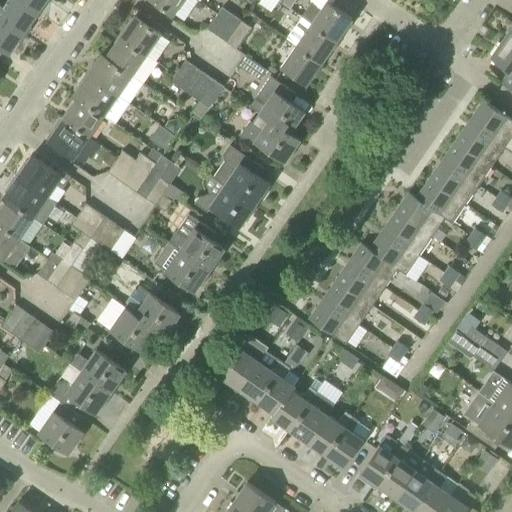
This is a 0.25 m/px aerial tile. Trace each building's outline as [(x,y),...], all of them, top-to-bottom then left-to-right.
[(19,0),(9,0),(5,8),(0,4),(0,16),(24,33),(38,13),(19,0)] [(19,0),(38,13),(47,0),(19,0)] [(152,0),(174,15),(183,0),(152,0)] [(353,19),(331,4),(327,1),(322,8),(311,1),(301,17),(337,42),(353,19)] [(218,35),(232,14),(222,7),(208,28),(218,35)] [(242,21),(232,14),(218,35),(228,41),(242,21)] [(161,33),(151,26),(135,15),(120,37),(146,55),(161,33)] [(0,47),(10,54),(24,33),(0,16),(0,47)] [(286,38),(296,45),(322,63),(337,42),(301,17),(286,38)] [(251,27),(242,21),(228,41),(237,48),(251,27)] [(511,28),(503,41),(511,46),(511,28)] [(120,37),(106,57),(131,76),(146,55),(120,37)] [(509,72),(502,83),(511,90),(511,46),(503,41),(491,59),(509,72)] [(280,68),(307,85),(322,63),(296,45),(280,68)] [(102,54),(87,75),(117,96),(131,76),(106,57),(102,54)] [(267,70),(245,56),(239,66),(260,80),(267,70)] [(181,88),(196,67),(186,60),(172,81),(181,88)] [(196,67),(181,88),(190,95),(205,74),(196,67)] [(205,74),(190,95),(200,102),(215,80),(205,74)] [(103,116),(117,96),(87,75),(73,95),(77,98),(103,116)] [(290,132),(305,111),(290,101),(296,93),(271,76),(258,95),(267,101),(259,113),(260,113),(269,120),(270,119),(290,133),(290,132)] [(209,108),(224,87),(215,80),(200,102),(209,108)] [(89,137),(89,136),(103,116),(77,98),(63,119),(89,137)] [(511,119),(484,100),(417,197),(445,217),(445,218),(453,223),(511,137),(511,119)] [(300,139),(290,132),(290,133),(270,119),(269,120),(260,113),(246,135),(285,162),(300,139)] [(63,119),(48,140),(74,158),(75,157),(84,164),(90,156),(92,157),(101,144),(89,136),(89,137),(63,119)] [(176,135),(184,124),(177,119),(169,121),(165,128),(176,135)] [(255,205),(270,183),(260,176),(265,170),(230,146),(224,154),(225,161),(215,176),(214,176),(255,205)] [(152,149),(147,157),(152,160),(157,164),(162,156),(157,152),(152,149)] [(111,166),(117,158),(108,151),(103,160),(111,166)] [(118,179),(132,158),(123,152),(109,173),(118,179)] [(136,160),(132,158),(118,179),(127,186),(147,157),(141,153),(136,160)] [(71,176),(64,171),(60,176),(32,156),(25,166),(23,165),(16,175),(47,197),(48,196),(56,184),(63,188),(71,176)] [(157,164),(137,193),(146,199),(161,178),(172,162),(162,156),(157,164)] [(152,160),(147,157),(127,186),(137,193),(157,164),(152,160)] [(212,206),(240,227),(255,205),(214,176),(215,176),(211,174),(205,181),(209,194),(200,196),(196,202),(208,211),(212,206)] [(3,197),(7,199),(33,217),(34,216),(44,222),(57,203),(48,196),(47,197),(16,175),(9,185),(10,186),(3,197)] [(182,193),(170,185),(161,178),(146,199),(156,206),(166,192),(175,198),(175,197),(178,199),(178,198),(182,193)] [(508,204),(511,198),(511,196),(502,190),(497,197),(508,204)] [(173,202),(172,202),(175,198),(166,192),(156,206),(166,213),(173,202)] [(310,319),(346,344),(399,269),(406,274),(445,218),(445,217),(417,197),(409,192),(371,248),(362,243),(310,319)] [(492,204),(503,212),(508,204),(497,197),(492,204)] [(7,199),(0,209),(0,225),(18,238),(33,217),(7,199)] [(87,204),(86,205),(72,225),(82,232),(96,211),(87,204)] [(503,212),(508,215),(511,208),(511,207),(508,204),(503,212)] [(106,217),(96,211),(82,232),(73,245),(81,251),(90,238),(91,239),(106,217)] [(210,270),(225,248),(213,239),(217,233),(189,214),(170,242),(210,270)] [(91,239),(100,245),(115,224),(106,217),(91,239)] [(124,230),(115,224),(100,245),(109,252),(124,230)] [(0,256),(4,259),(18,238),(0,225),(0,256)] [(481,242),(486,236),(486,235),(474,227),(469,234),(481,242)] [(476,249),(481,242),(469,234),(465,242),(476,249)] [(487,246),(491,239),(486,236),(481,242),(487,246)] [(165,270),(195,292),(210,270),(170,242),(169,241),(156,260),(154,262),(165,270)] [(63,260),(62,259),(48,280),(57,287),(72,266),(71,265),(81,251),(73,245),(63,260)] [(48,280),(62,259),(53,252),(38,274),(48,280)] [(455,280),(460,273),(448,265),(443,272),(455,280)] [(81,272),(72,266),(57,287),(67,293),(81,272)] [(76,300),(77,299),(91,279),(81,272),(67,293),(76,300)] [(439,279),(450,287),(455,280),(443,272),(439,279)] [(461,285),(466,278),(460,273),(455,280),(461,285)] [(450,287),(457,292),(461,285),(455,280),(450,287)] [(180,313),(140,285),(137,289),(136,288),(126,302),(128,303),(126,307),(136,314),(135,315),(155,328),(155,329),(165,335),(180,313)] [(424,303),(422,302),(418,309),(429,318),(434,310),(424,303)] [(275,304),(266,319),(280,328),(289,314),(275,304)] [(11,333),(26,311),(16,305),(1,326),(11,333)] [(140,350),(155,329),(155,328),(135,315),(136,314),(126,307),(110,329),(140,350)] [(424,325),(429,318),(418,309),(413,317),(424,325)] [(21,340),(36,318),(26,311),(11,333),(21,340)] [(74,311),(65,323),(74,329),(79,322),(82,318),(82,317),(74,311)] [(30,346),(45,325),(36,318),(21,340),(30,346)] [(298,342),(306,329),(294,321),(285,334),(298,342)] [(55,331),(45,325),(30,346),(40,353),(55,331)] [(507,351),(471,326),(464,335),(480,345),(479,346),(501,360),(507,351)] [(248,338),(241,348),(221,376),(240,389),(259,361),(248,353),(255,343),(248,338)] [(408,348),(397,340),(392,347),(403,355),(408,348)] [(292,368),(302,363),(309,352),(297,344),(285,363),(291,367),(292,368)] [(494,370),(501,360),(479,346),(473,355),(494,370)] [(403,356),(403,355),(392,347),(387,354),(398,362),(403,356)] [(111,392),(126,370),(96,349),(89,360),(79,353),(71,364),(111,392)] [(364,362),(346,350),(339,359),(357,371),(364,362)] [(0,351),(0,369),(4,363),(9,356),(1,351),(0,351)] [(409,359),(403,356),(398,362),(404,366),(409,359)] [(285,363),(276,357),(270,369),(259,361),(240,389),(258,401),(285,363)] [(13,369),(4,363),(0,369),(0,376),(6,380),(13,369)] [(80,401),(96,413),(111,392),(71,364),(70,363),(57,381),(58,382),(50,395),(60,402),(73,411),(73,410),(80,401)] [(291,367),(285,363),(258,401),(274,413),(272,417),(272,418),(292,389),(293,390),(296,385),(284,377),(291,367)] [(511,414),(511,382),(508,380),(494,370),(479,392),(482,394),(511,414)] [(389,387),(392,382),(384,376),(377,387),(382,390),(389,387)] [(292,389),(272,418),(290,430),(317,391),(310,386),(303,396),(293,390),(292,389)] [(335,403),(323,395),(317,391),(290,430),(308,442),(327,414),(335,403)] [(466,429),(495,449),(502,439),(511,446),(511,445),(511,414),(482,394),(468,414),(473,418),(466,429)] [(60,402),(39,432),(69,453),(84,431),(75,425),(81,415),(73,410),(73,411),(60,402)] [(422,423),(435,432),(446,416),(432,407),(422,423)] [(326,455),(352,415),(345,411),(338,421),(327,414),(308,442),(326,455)] [(326,455),(344,467),(363,439),(352,431),(360,421),(352,415),(326,455)] [(405,446),(419,426),(411,422),(398,441),(405,446)] [(441,436),(450,443),(459,430),(450,423),(441,436)] [(398,441),(387,434),(380,445),(360,473),(379,486),(405,446),(398,441)] [(471,453),(479,442),(468,435),(460,445),(471,453)] [(422,459),(411,452),(412,451),(405,446),(379,486),(397,498),(422,459)] [(476,463),(489,472),(498,459),(485,450),(476,463)] [(433,466),(433,467),(422,459),(397,498),(414,510),(440,471),(433,466)] [(438,511),(458,484),(440,471),(414,510),(416,511),(438,511)] [(268,511),(275,501),(247,482),(234,501),(251,511),(268,511)] [(466,511),(477,497),(458,484),(438,511),(466,511)] [(251,511),(234,501),(226,511),(251,511)] [(33,511),(19,502),(11,511),(33,511)]
